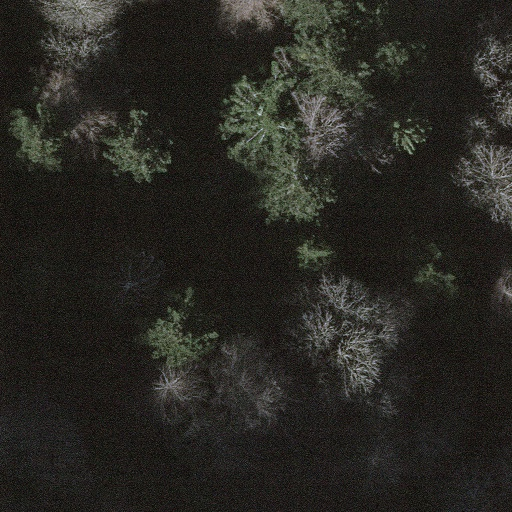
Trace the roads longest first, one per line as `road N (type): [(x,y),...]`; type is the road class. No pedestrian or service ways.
road 1 (track): [(218,0),(277,388),(299,497),(312,511)]
road 2 (track): [(0,284),(104,392),(299,497)]
